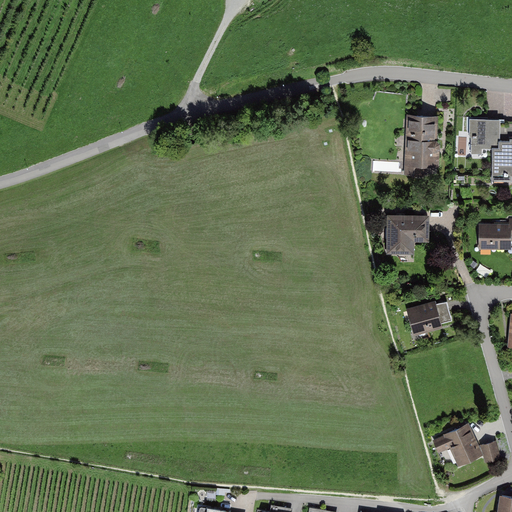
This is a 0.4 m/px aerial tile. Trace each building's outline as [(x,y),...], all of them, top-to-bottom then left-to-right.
[(439,118),(408,118),(407,174),(438,174),(439,118)] [(511,139),(502,140),(502,121),(471,122),(471,155),(491,154),(492,182),(511,181),(511,139)] [(426,218),(387,216),(385,254),(414,256),(415,238),(425,239),(426,218)] [(509,223),(479,224),(480,251),(511,250),(511,235),(511,218),(509,219),(509,223)] [(435,301),(406,310),(416,339),(442,330),(440,324),(451,320),(445,301),(436,304),(435,301)] [(477,447),(469,426),(431,441),(438,458),(451,453),(456,465),(483,455),(486,464),(501,458),(494,440),(477,447)] [(511,511),(511,498),(499,496),(496,511),(511,511)]
